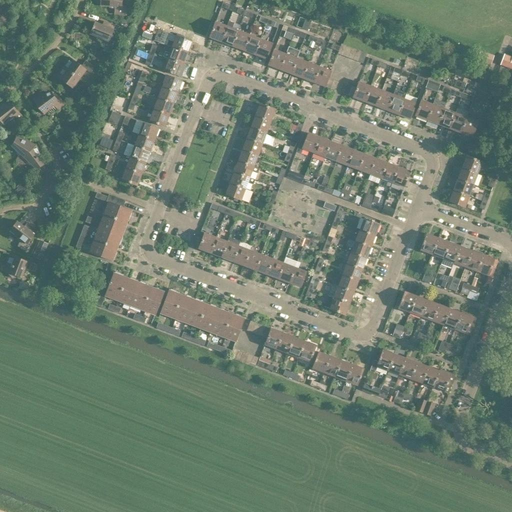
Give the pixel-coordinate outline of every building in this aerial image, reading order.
[(116,14),(125,15),(126,8),(128,3),(122,1),(122,0),(103,0),(103,2),(103,4),(100,4),(100,5),(109,6),(109,7),(115,9),(115,11),(116,14)] [(123,19),(120,24),(126,27),(129,21),(123,19)] [(227,26),(221,42),(232,46),(238,31),(232,29),(234,23),(229,21),(227,26)] [(104,26),(95,23),(90,34),(97,36),(97,38),(102,43),(102,46),(110,49),(113,42),(109,40),(113,30),(115,26),(106,22),(104,26)] [(221,42),(227,26),(215,22),(209,37),(221,42)] [(168,32),(163,31),(158,29),(154,40),(163,43),(168,32)] [(243,50),(249,35),(238,31),(232,46),(243,50)] [(187,53),(192,41),(171,34),(167,44),(172,46),(172,47),(187,53)] [(255,55),(260,39),(249,35),(243,50),(255,55)] [(272,44),(260,39),(255,55),(266,59),(272,44)] [(343,56),(347,45),(341,43),(340,46),(339,51),(338,54),(343,56)] [(348,57),(352,47),(347,45),(343,56),(348,57)] [(167,58),(183,64),(187,53),(172,47),(167,58)] [(353,59),(357,49),(352,47),(348,57),(353,59)] [(358,61),(362,51),(357,49),(353,59),(358,61)] [(280,70),(285,54),(274,50),(268,65),(280,70)] [(141,51),(136,64),(141,66),(146,53),(141,51)] [(362,51),(358,61),(363,63),(367,53),(362,51)] [(481,51),(477,60),(490,65),(494,56),(481,51)] [(285,54),(280,70),(291,74),(297,58),(285,54)] [(501,65),(504,66),(511,68),(511,57),(504,55),(501,65)] [(63,67),(79,79),(86,70),(89,73),(94,67),(86,60),(81,66),(70,58),(63,67)] [(183,64),(167,58),(163,70),(179,76),(183,64)] [(297,58),(291,74),(302,78),(308,63),(297,58)] [(308,63),(302,78),(313,83),(319,67),(308,63)] [(79,79),(63,67),(56,76),(68,85),(63,90),(72,97),(76,91),(72,88),(79,79)] [(331,71),(319,67),(313,83),(325,87),(329,77),(331,71)] [(162,87),(177,93),(182,81),(166,75),(162,87)] [(330,89),(334,79),(329,77),(325,87),(330,89)] [(334,79),(330,89),(335,91),(339,81),(334,79)] [(464,90),(467,83),(458,80),(457,79),(456,82),(454,86),(463,90),(464,90)] [(429,80),(426,86),(438,91),(440,84),(429,80)] [(359,82),(357,87),(353,98),(364,102),(370,86),(359,82)] [(348,96),(352,85),(347,83),(343,94),(348,96)] [(352,85),(348,96),(353,98),(357,87),(352,85)] [(376,106),(382,91),(370,86),(364,102),(376,106)] [(158,98),(173,104),(177,93),(162,87),(158,98)] [(33,100),(34,100),(37,107),(39,108),(42,110),(44,112),(43,114),(49,109),(50,110),(55,107),(57,109),(58,110),(65,103),(57,96),(55,98),(54,96),(51,91),(34,99),(33,99),(33,100)] [(387,110),(393,95),(382,91),(376,106),(387,110)] [(406,94),(398,115),(410,119),(417,99),(406,94)] [(398,115),(404,99),(393,95),(387,110),(398,115)] [(128,100),(117,96),(114,104),(125,108),(128,100)] [(169,115),(173,104),(158,98),(153,109),(169,115)] [(427,120),(433,104),(421,100),(415,116),(427,120)] [(0,119),(2,121),(4,123),(2,125),(3,125),(8,120),(9,121),(15,118),(19,120),(23,116),(13,107),(10,101),(0,106),(0,119)] [(255,115),(271,121),(275,110),(260,104),(255,115)] [(427,120),(438,124),(444,109),(433,104),(427,120)] [(169,115),(153,109),(149,121),(164,127),(169,115)] [(449,129),(455,113),(444,109),(438,124),(449,129)] [(120,114),(112,111),(108,122),(116,125),(120,114)] [(466,117),(455,113),(449,129),(460,133),(466,117)] [(251,127),(266,132),(271,121),(255,115),(251,127)] [(466,117),(460,133),(472,137),(478,122),(466,117)] [(54,126),(50,122),(42,130),(47,133),(54,126)] [(139,134),(154,140),(159,128),(143,123),(139,134)] [(251,127),(247,138),(262,144),(266,132),(251,127)] [(314,153),(320,137),(308,133),(302,149),(314,153)] [(134,145),(150,151),(154,140),(139,134),(134,145)] [(36,145),(16,136),(14,143),(11,145),(16,149),(15,150),(18,155),(16,160),(19,163),(36,145)] [(100,136),(97,145),(108,149),(112,140),(100,136)] [(314,153),(312,157),(323,162),(325,157),(331,141),(320,137),(314,153)] [(242,149),(258,155),(262,144),(247,138),(242,149)] [(325,157),(336,162),(342,146),(331,141),(325,157)] [(36,145),(19,163),(22,166),(26,164),(33,166),(33,165),(38,169),(40,173),(45,170),(43,165),(46,164),(36,145)] [(146,163),(150,151),(134,145),(130,157),(146,163)] [(336,162),(347,166),(353,150),(342,146),(336,162)] [(254,166),(258,155),(242,149),(238,160),(254,166)] [(173,166),(177,152),(171,150),(167,164),(173,166)] [(353,150),(347,166),(359,170),(365,154),(353,150)] [(365,154),(359,170),(370,174),(376,158),(365,154)] [(462,167),(477,173),(482,162),(466,156),(462,167)] [(126,168),(142,174),(146,163),(130,157),(126,168)] [(376,158),(370,174),(368,179),(379,184),(381,179),(387,163),(376,158)] [(259,168),(254,166),(238,160),(234,172),(249,177),(252,171),(257,173),(259,168)] [(381,179),(388,181),(386,185),(390,187),(392,183),(398,167),(387,163),(381,179)] [(392,183),(391,187),(402,191),(410,171),(398,167),(392,183)] [(458,178),(473,184),(477,173),(462,167),(458,178)] [(142,174),(126,168),(122,180),(137,185),(142,174)] [(234,172),(230,183),(245,189),(248,182),(253,184),(255,179),(249,177),(234,172)] [(453,190),(469,196),(473,184),(458,178),(453,190)] [(30,189),(23,183),(16,190),(24,197),(30,189)] [(245,189),(230,183),(225,194),(241,200),(245,189)] [(464,207),(469,196),(453,190),(449,201),(464,207)] [(105,212),(104,214),(127,223),(132,210),(124,207),(126,200),(110,194),(109,196),(107,201),(109,202),(107,207),(105,206),(103,212),(105,212)] [(323,207),(334,211),(336,206),(325,202),(323,207)] [(212,203),(210,208),(218,211),(220,206),(212,203)] [(384,205),(381,213),(392,217),(395,209),(384,205)] [(99,227),(122,235),(127,223),(104,214),(99,227)] [(359,230),(375,236),(379,225),(364,219),(359,230)] [(15,237),(19,243),(18,246),(25,252),(30,246),(27,244),(34,235),(37,231),(27,223),(24,227),(17,221),(9,231),(16,236),(15,237)] [(82,234),(87,236),(90,226),(85,224),(82,234)] [(95,239),(118,248),(122,235),(99,227),(95,239)] [(371,247),(375,236),(359,230),(355,241),(371,247)] [(210,253),(216,237),(205,233),(199,249),(210,253)] [(420,250),(431,254),(438,238),(426,233),(420,250)] [(87,236),(82,234),(77,247),(82,249),(87,236)] [(221,257),(227,242),(216,237),(210,253),(221,257)] [(232,262),(240,241),(229,237),(227,242),(221,257),(232,262)] [(438,238),(431,254),(443,259),(449,242),(438,238)] [(118,248),(95,239),(90,252),(113,261),(118,248)] [(40,240),(32,257),(41,260),(48,244),(40,240)] [(240,241),(232,262),(244,266),(250,250),(252,245),(240,241)] [(346,251),(351,253),(366,259),(371,247),(355,241),(353,247),(348,245),(346,251)] [(449,242),(443,259),(454,263),(460,246),(449,242)] [(460,246),(454,263),(465,267),(471,250),(460,246)] [(255,270),(261,255),(250,250),(244,266),(255,270)] [(471,250),(465,267),(476,271),(483,255),(471,250)] [(362,270),(366,259),(351,253),(347,264),(362,270)] [(9,273),(8,274),(13,278),(15,276),(21,278),(27,261),(9,254),(3,271),(9,273)] [(266,274),(272,259),(261,255),(255,270),(266,274)] [(494,259),(483,255),(476,271),(488,275),(491,277),(498,260),(494,259)] [(277,279),(283,263),(272,259),(266,274),(277,279)] [(31,262),(28,269),(35,271),(37,265),(31,262)] [(277,279),(288,283),(294,267),(283,263),(277,279)] [(362,270),(347,264),(342,275),(358,281),(362,270)] [(294,267),(288,283),(300,287),(306,272),(294,267)] [(424,273),(422,281),(429,283),(434,272),(426,269),(424,273)] [(106,295),(118,300),(127,277),(115,272),(110,284),(105,282),(97,304),(101,306),(106,295)] [(358,281),(342,275),(338,286),(354,292),(358,281)] [(127,277),(118,300),(131,305),(140,282),(127,277)] [(140,282),(131,305),(143,310),(152,287),(140,282)] [(460,292),(467,295),(471,285),(463,283),(462,287),(462,288),(460,292)] [(478,288),(471,285),(467,295),(466,297),(476,301),(479,294),(476,293),(478,288)] [(354,292),(338,286),(334,298),(349,303),(354,292)] [(152,287),(143,310),(156,315),(165,292),(152,287)] [(173,318),(182,295),(169,290),(161,313),(173,318)] [(398,308),(410,312),(416,296),(404,292),(398,308)] [(186,323),(194,299),(182,295),(173,318),(186,323)] [(416,296),(410,312),(421,317),(427,300),(416,296)] [(349,303),(334,298),(330,309),(345,315),(349,303)] [(198,327),(207,304),(194,299),(186,323),(198,327)] [(432,321),(438,304),(427,300),(421,317),(432,321)] [(211,332),(219,309),(207,304),(198,327),(211,332)] [(438,304),(432,321),(443,325),(449,308),(438,304)] [(448,327),(455,329),(461,313),(449,308),(443,325),(441,331),(446,332),(448,327)] [(223,337),(232,313),(219,309),(211,332),(223,337)] [(244,318),(232,313),(223,337),(236,341),(244,318)] [(461,313),(455,329),(466,333),(470,335),(476,317),(465,313),(464,314),(461,313)] [(252,333),(256,323),(250,321),(247,331),(252,333)] [(168,332),(170,327),(159,322),(157,327),(168,332)] [(257,334),(260,324),(256,323),(252,333),(257,334)] [(260,324),(257,334),(262,336),(266,326),(260,324)] [(266,326),(262,336),(267,338),(271,328),(266,326)] [(170,327),(168,332),(179,336),(181,331),(170,327)] [(271,328),(267,338),(264,345),(276,350),(282,333),(271,328)] [(193,341),(195,336),(184,332),(182,337),(193,341)] [(282,333),(276,350),(287,354),(293,337),(282,333)] [(195,336),(193,341),(204,345),(206,340),(195,336)] [(293,337),(287,354),(298,358),(305,341),(293,337)] [(305,341),(298,358),(310,362),(316,346),(305,341)] [(446,353),(449,344),(442,341),(440,345),(438,351),(446,353)] [(218,350),(220,346),(209,342),(207,346),(218,350)] [(449,344),(446,353),(453,356),(455,351),(456,346),(449,344)] [(220,346),(218,350),(229,355),(231,350),(220,346)] [(234,360),(238,350),(234,348),(230,358),(234,360)] [(388,371),(394,354),(382,349),(376,366),(388,371)] [(238,350),(234,360),(240,362),(243,352),(238,350)] [(243,352),(240,362),(245,364),(249,354),(243,352)] [(279,364),(280,360),(273,359),(274,354),(263,352),(261,361),(279,364)] [(312,368),(324,373),(330,356),(318,352),(312,368)] [(250,365),(254,355),(249,354),(245,364),(250,365)] [(388,371),(399,375),(406,358),(394,354),(388,371)] [(258,357),(254,355),(250,365),(255,367),(258,357)] [(330,356),(324,373),(335,377),(341,360),(330,356)] [(417,362),(418,359),(410,357),(409,359),(406,358),(399,375),(397,379),(400,380),(402,379),(403,376),(410,379),(417,362)] [(341,360),(335,377),(346,381),(352,365),(341,360)] [(417,362),(410,379),(422,383),(428,366),(417,362)] [(352,365),(346,381),(344,386),(349,388),(351,383),(357,386),(364,369),(352,365)] [(433,387),(439,371),(428,366),(422,383),(433,387)] [(439,371),(433,387),(444,392),(444,391),(446,392),(449,391),(455,375),(443,370),(443,372),(439,371)] [(380,390),(364,384),(362,390),(378,396),(380,390)] [(390,388),(382,385),(378,395),(386,398),(390,388)] [(405,393),(397,390),(393,401),(401,404),(403,398),(405,393)] [(427,402),(420,399),(416,410),(423,413),(427,402)] [(435,405),(427,402),(423,413),(431,416),(435,405)]
